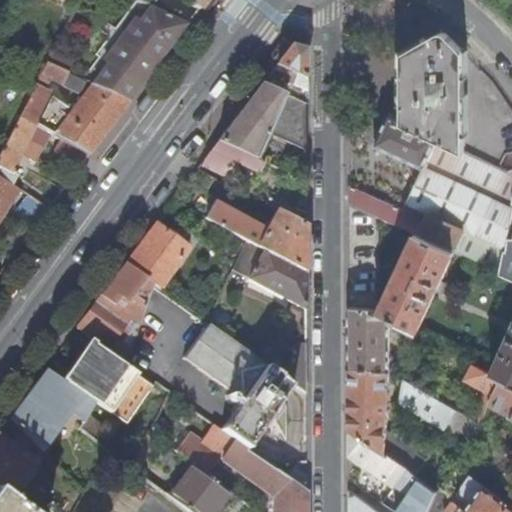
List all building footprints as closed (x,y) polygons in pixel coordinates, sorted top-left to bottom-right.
[(193,0),(193,7),(198,10),(205,0),(193,0)] [(151,7),(94,84),(130,101),(188,24),(165,13),(152,7),(151,7)] [(405,93),(405,124),(465,153),(466,83),(466,50),(449,33),(446,32),(444,32),(405,53),(405,93)] [(262,84),(305,105),(304,49),(291,45),(288,49),(262,84)] [(69,72),(77,56),(54,46),(46,61),(69,72)] [(47,102),(49,97),(52,92),(45,89),(49,80),(61,86),(63,81),(77,88),(79,83),(85,86),(88,81),(69,72),(46,61),(35,85),(19,116),(35,125),(47,102)] [(66,109),(61,115),(48,132),(51,133),(63,140),(90,154),(129,102),(93,84),(70,113),(66,109)] [(268,135),(305,151),(305,105),(262,84),(218,142),(257,159),(268,135)] [(66,109),(49,97),(47,102),(61,115),(66,109)] [(61,115),(47,102),(35,125),(36,125),(48,132),(61,115)] [(30,137),(36,125),(35,125),(19,116),(0,151),(0,174),(11,182),(17,173),(13,170),(30,137)] [(412,213),(350,185),(350,203),(377,215),(417,234),(457,252),(504,274),(511,216),(511,173),(505,170),(465,153),(405,124),(388,116),(375,144),(426,168),(411,203),(416,205),(412,213)] [(44,145),(51,133),(48,132),(36,125),(30,137),(44,145)] [(52,159),(76,172),(90,154),(63,140),(52,159)] [(264,163),(218,142),(205,159),(255,181),(264,163)] [(305,183),(284,174),(277,191),(305,202),(305,183)] [(0,215),(18,188),(0,176),(0,215)] [(18,210),(37,224),(49,209),(28,195),(18,210)] [(215,202),(206,217),(246,239),(305,271),(305,237),(305,224),(277,209),(265,230),(215,202)] [(188,249),(155,225),(138,248),(126,263),(153,283),(152,285),(159,289),(188,249)] [(398,276),(380,313),(391,319),(400,324),(406,327),(419,334),(457,252),(417,234),(398,276)] [(231,270),(305,311),(305,271),(246,239),(231,270)] [(139,288),(149,295),(152,285),(153,283),(126,263),(100,298),(76,328),(106,349),(120,331),(128,321),(133,324),(136,320),(140,322),(146,304),(133,295),(139,288)] [(389,368),(391,319),(380,313),(376,311),(351,308),(351,340),(351,368),(389,368)] [(241,399),(220,430),(247,449),(292,384),(279,375),(207,323),(184,358),(241,399)] [(404,332),(406,327),(400,324),(398,329),(404,332)] [(133,340),(120,331),(106,349),(125,363),(133,340)] [(511,384),(511,334),(494,374),(503,379),(511,384)] [(280,343),(279,375),(292,384),(306,395),(306,345),(280,343)] [(94,344),(66,383),(110,413),(137,374),(94,344)] [(488,389),(472,417),(480,422),(490,403),(503,379),(494,374),(475,364),(466,378),(488,389)] [(387,431),(389,368),(351,368),(351,399),(350,427),(395,457),(418,473),(427,459),(387,431)] [(72,409),(85,419),(91,410),(94,404),(66,383),(46,369),(9,418),(39,448),(72,409)] [(400,400),(446,427),(448,423),(457,408),(403,376),(400,400)] [(510,416),(511,417),(511,384),(503,379),(490,403),(511,413),(510,416)] [(448,423),(471,438),(480,422),(472,417),(457,408),(448,423)] [(167,422),(157,414),(148,430),(157,437),(159,438),(167,422)] [(472,438),(481,422),(480,422),(471,438),(472,438)] [(213,425),(200,443),(217,455),(274,497),(274,508),(280,508),(279,511),(306,511),(306,497),(306,491),(247,449),(220,430),(213,425)] [(0,429),(0,434),(23,452),(28,446),(3,426),(0,429)] [(440,489),(418,473),(395,457),(350,427),(350,443),(350,477),(397,511),(429,511),(430,511),(440,489)] [(137,473),(157,437),(148,430),(129,467),(137,473)] [(34,461),(23,452),(0,434),(0,486),(15,499),(23,488),(17,483),(28,468),(34,461)] [(205,472),(217,455),(200,443),(188,434),(176,450),(192,462),(205,472)] [(192,462),(166,496),(186,511),(210,511),(228,489),(205,472),(192,462)] [(301,484),(306,478),(307,476),(306,475),(295,467),(289,475),(301,484)] [(17,483),(23,488),(34,473),(28,468),(17,483)] [(511,511),(511,503),(470,473),(453,499),(455,500),(470,511),(511,511)] [(217,511),(233,492),(228,489),(210,511),(217,511)] [(430,511),(432,511),(446,511),(445,510),(455,500),(453,499),(440,489),(430,511)] [(29,511),(0,490),(0,511),(29,511)] [(380,511),(350,490),(350,511),(380,511)] [(470,511),(455,500),(445,510),(446,511),(470,511)]
